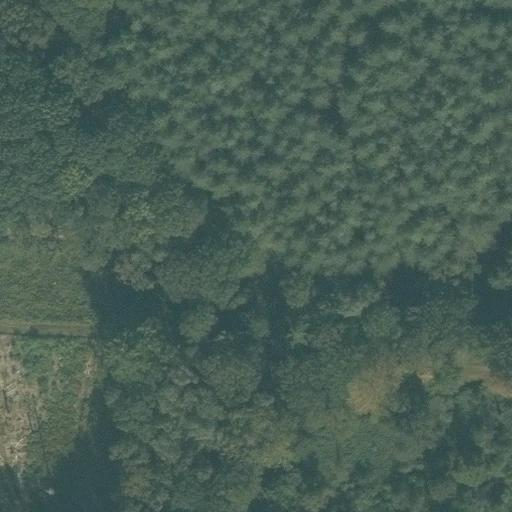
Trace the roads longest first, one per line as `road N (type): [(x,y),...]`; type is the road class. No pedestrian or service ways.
road 1 (unknown): [(0,233),(133,244),(196,275),(400,281),(482,292),(511,305)]
road 2 (track): [(32,0),(335,346)]
road 3 (track): [(485,368),(281,435),(186,511)]
road 4 (track): [(511,369),(335,346)]
